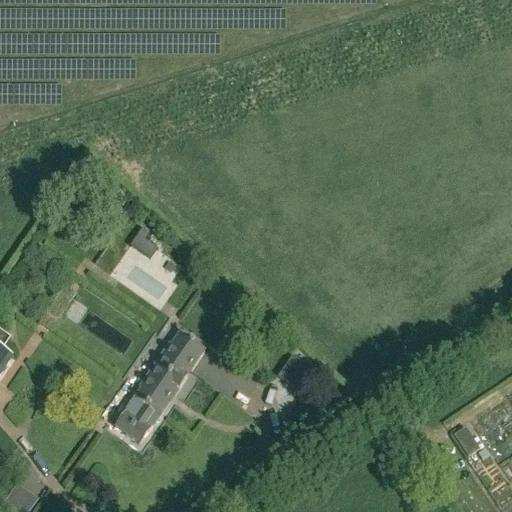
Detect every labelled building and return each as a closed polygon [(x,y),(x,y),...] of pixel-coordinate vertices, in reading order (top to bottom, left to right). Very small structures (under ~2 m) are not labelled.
[(141,229),(136,236),(143,241),(148,234),(141,229)] [(77,298),(67,315),(84,325),(94,308),(77,298)] [(143,408),(135,420),(125,413),(114,429),(139,446),(150,431),(145,427),(153,415),(159,418),(174,396),(172,395),(175,390),(178,392),(186,380),(185,380),(204,353),(178,336),(164,357),(162,355),(146,379),(148,380),(133,401),(143,408)] [(0,373),(11,357),(0,349),(0,373)] [(472,441),(460,449),(468,460),(479,452),(472,441)] [(16,487),(1,509),(6,511),(30,511),(38,502),(16,487)]
